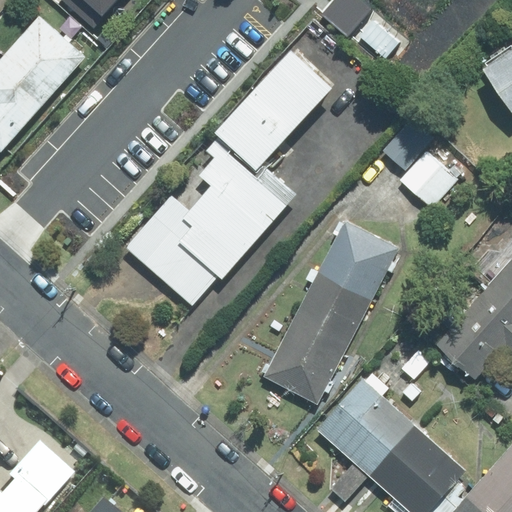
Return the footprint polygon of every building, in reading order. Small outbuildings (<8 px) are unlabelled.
[(65,0),(100,30),(126,0),(65,0)] [(361,0),(334,0),(322,16),(347,37),(372,9),(361,0)] [(180,87),(216,120),(289,39),(254,7),(232,31),(225,24),(179,75),(185,81),(180,87)] [(0,146),(6,152),(93,54),(43,11),(0,59),(0,146)] [(375,21),(360,37),(385,58),(399,41),(375,21)] [(511,49),(488,64),(511,102),(511,49)] [(337,86),(298,52),(128,244),(199,307),(303,189),(270,161),(337,86)] [(108,132),(161,180),(216,120),(180,87),(173,95),(156,79),(108,132)] [(408,172),(402,178),(433,209),(462,180),(429,147),(437,140),(416,119),(385,149),(408,172)] [(161,180),(108,132),(57,188),(110,236),(161,180)] [(348,218),(271,380),(327,406),(404,244),(348,218)] [(511,257),(437,342),(482,381),(509,350),(511,351),(511,257)] [(433,511),(471,473),(373,378),(320,433),(400,511),(433,511)] [(511,511),(511,447),(456,511),(511,511)] [(0,487),(0,511),(47,511),(78,477),(46,450),(8,495),(0,487)]
